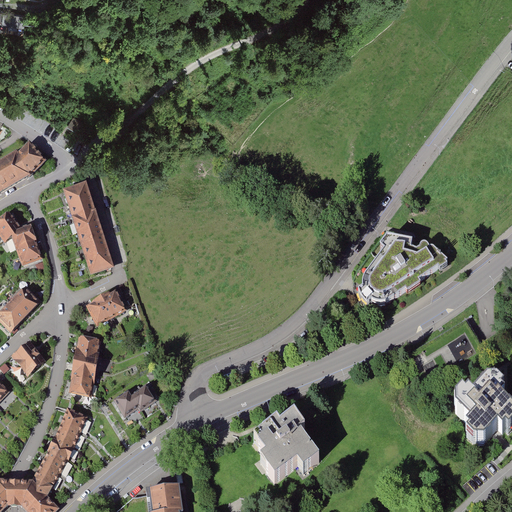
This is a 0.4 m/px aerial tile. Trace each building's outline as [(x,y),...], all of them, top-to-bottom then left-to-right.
[(26,22),(0,19),(0,33),(24,36),(26,22)] [(404,174),(454,102),(440,92),(390,165),(404,174)] [(44,163),(30,148),(18,160),(17,158),(7,164),(19,184),(28,179),(44,163)] [(0,195),(19,184),(7,164),(0,168),(0,195)] [(66,196),(75,225),(94,218),(85,190),(66,196)] [(13,239),(20,233),(10,217),(0,224),(0,236),(5,244),(13,239)] [(75,225),(79,236),(98,230),(94,218),(75,225)] [(17,252),(35,245),(29,230),(20,233),(13,239),(17,252)] [(79,236),(83,248),(102,242),(98,230),(79,236)] [(408,247),(381,241),(376,251),(380,255),(361,280),(359,285),(359,292),(354,295),(358,302),(365,308),(369,305),(378,307),(387,304),(405,293),(407,296),(420,287),(418,283),(438,270),(440,272),(449,266),(431,251),(428,252),(426,249),(420,248),(415,254),(408,253),(408,247)] [(102,242),(83,248),(92,277),(112,270),(102,242)] [(41,261),(35,245),(17,252),(23,267),(41,261)] [(38,306),(25,293),(12,307),(25,320),(38,306)] [(115,295),(104,302),(113,319),(125,313),(115,295)] [(113,319),(104,302),(88,310),(98,328),(113,319)] [(25,320),(12,307),(0,318),(0,322),(12,334),(25,320)] [(96,345),(72,342),(64,397),(89,401),(96,345)] [(459,359),(467,353),(457,342),(450,348),(459,359)] [(30,349),(15,361),(28,377),(43,365),(30,349)] [(143,381),(110,401),(123,421),(156,401),(143,381)] [(469,438),(467,441),(476,448),(488,447),(499,433),(504,437),(507,433),(511,436),(511,435),(511,418),(499,407),(502,400),(495,392),(483,393),(471,404),(468,401),(465,404),(462,401),(455,406),(454,413),(472,428),(465,435),(469,438)] [(88,422),(66,413),(33,489),(30,486),(15,486),(0,485),(0,511),(4,511),(7,509),(14,508),(22,509),(25,511),(56,511),(47,502),(56,485),(60,487),(88,422)] [(259,471),(275,489),(298,472),(304,481),(321,468),(300,444),(307,439),(294,425),(279,436),(274,431),(258,444),(263,450),(256,455),(265,466),(259,471)] [(189,511),(185,487),(152,492),(155,511),(189,511)]
